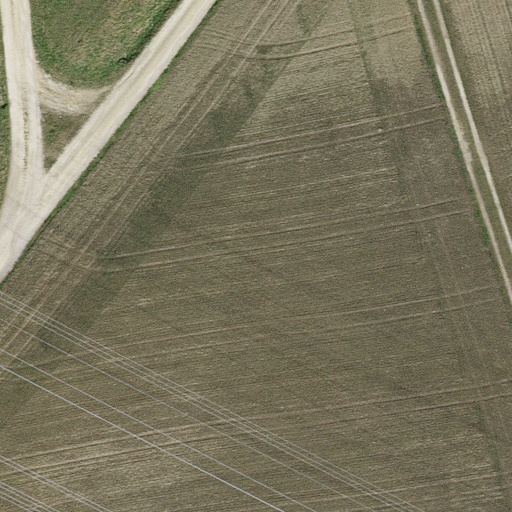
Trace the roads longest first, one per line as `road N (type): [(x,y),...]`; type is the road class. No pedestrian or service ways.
road 1 (unclassified): [(30,228),(154,90),(214,0)]
road 2 (track): [(511,265),(430,0)]
road 3 (track): [(16,0),(30,228)]
